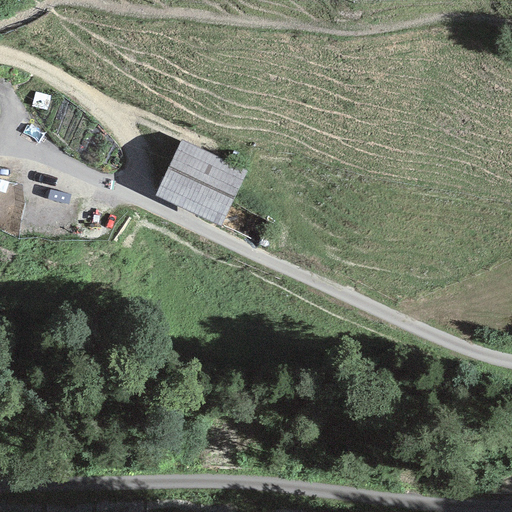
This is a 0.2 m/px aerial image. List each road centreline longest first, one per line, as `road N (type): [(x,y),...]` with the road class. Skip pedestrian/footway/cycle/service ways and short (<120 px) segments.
road 1 (track): [(511,362),(449,342),(150,207),(9,129)]
road 2 (track): [(0,484),(227,482),(511,507)]
road 3 (track): [(0,53),(98,104),(130,140),(134,198)]
